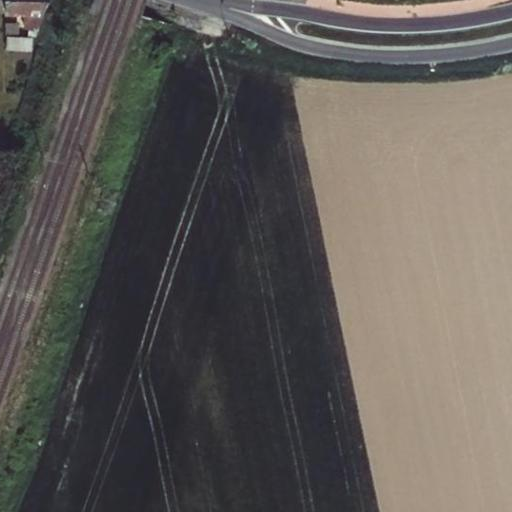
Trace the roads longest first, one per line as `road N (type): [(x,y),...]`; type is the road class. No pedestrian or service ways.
road 1 (tertiary): [(221,4),(284,37),(340,53),(420,56),(511,44)]
road 2 (tertiary): [(511,12),(387,26),(221,4)]
